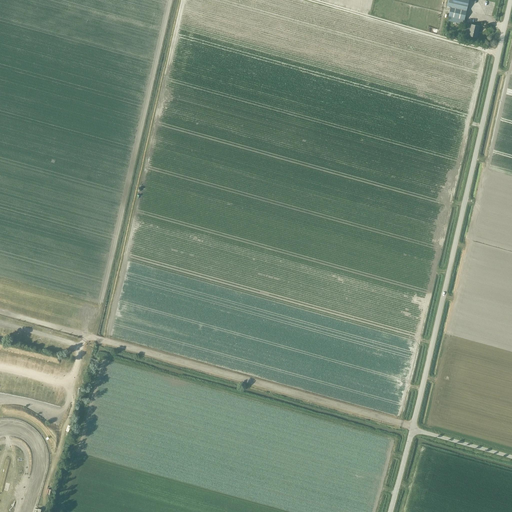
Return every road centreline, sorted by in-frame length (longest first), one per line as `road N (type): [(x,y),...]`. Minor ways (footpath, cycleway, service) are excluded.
road 1 (tertiary): [(411,428),(509,0)]
road 2 (track): [(0,311),(398,422)]
road 3 (track): [(308,0),(497,53)]
road 4 (track): [(0,421),(33,429),(42,449),(27,511)]
